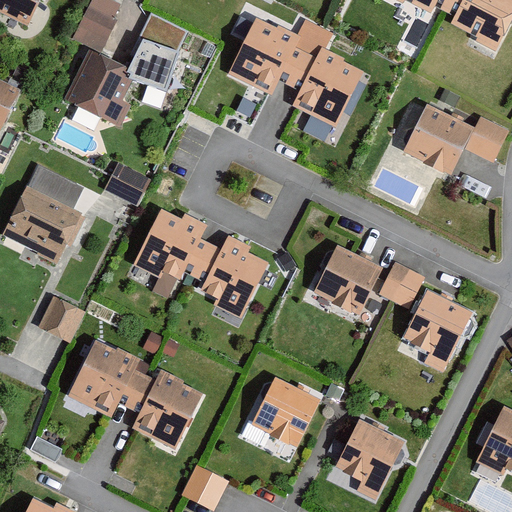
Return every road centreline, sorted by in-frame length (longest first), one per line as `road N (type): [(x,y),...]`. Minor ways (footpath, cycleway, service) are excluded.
road 1 (residential): [(304,181),(276,238),(198,200),(225,143),(254,157)]
road 2 (residential): [(511,297),(404,511)]
road 3 (residential): [(511,285),(304,181)]
